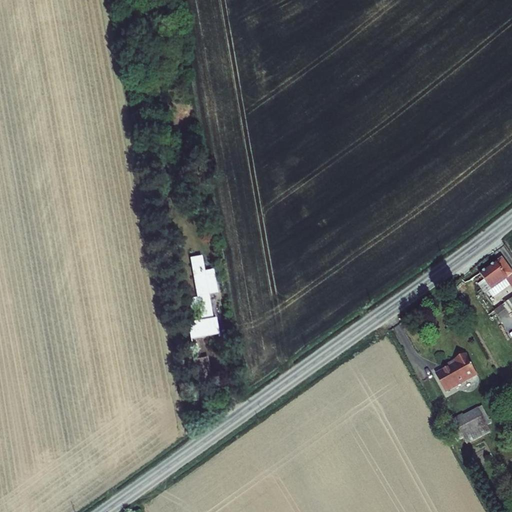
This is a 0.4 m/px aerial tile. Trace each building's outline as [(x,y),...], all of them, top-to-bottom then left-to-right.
[(201,256),(190,258),(197,298),(183,300),(185,312),(199,310),(201,321),(187,324),(190,339),(218,334),(215,319),(212,319),(208,294),(217,293),(213,270),(204,271),(201,256)] [(511,271),(504,260),(481,276),(493,293),(509,281),(511,285),(511,271)] [(457,363),(436,375),(446,392),(477,375),(465,354),(455,360),(457,363)] [(207,357),(193,360),(197,382),(211,379),(207,357)] [(477,408),(455,420),(467,444),(490,432),(477,408)]
